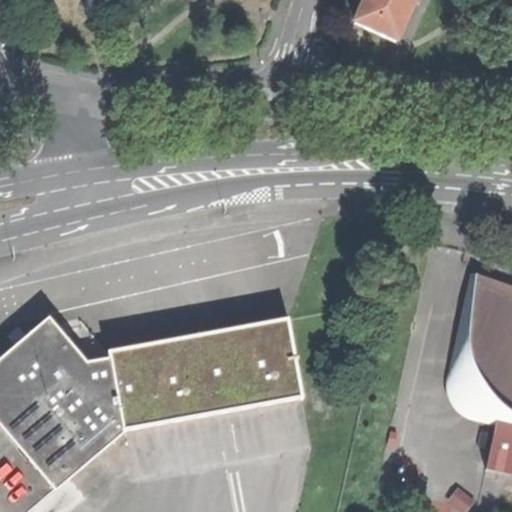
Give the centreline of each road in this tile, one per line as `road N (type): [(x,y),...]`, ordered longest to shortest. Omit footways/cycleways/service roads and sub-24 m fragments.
road 1 (secondary): [(276,166),(398,162),(511,181)]
road 2 (residential): [(511,89),(288,78)]
road 3 (residential): [(288,78),(70,94)]
road 4 (secondary): [(276,166),(178,153),(68,172)]
road 5 (secondary): [(79,215),(276,166)]
